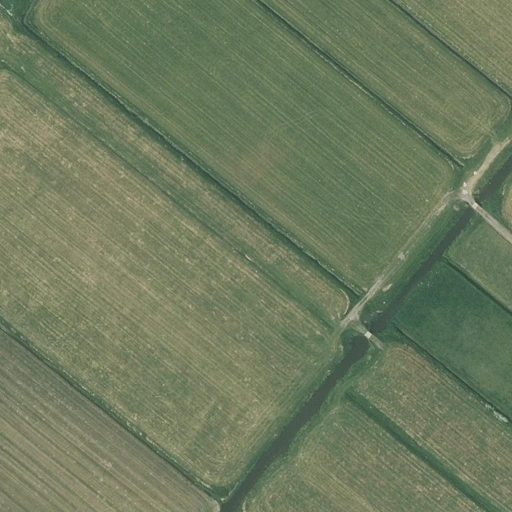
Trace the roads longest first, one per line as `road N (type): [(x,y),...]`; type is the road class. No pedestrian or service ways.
road 1 (track): [(351,317),(444,202),(511,135)]
road 2 (track): [(207,511),(351,317)]
road 3 (track): [(298,444),(380,355),(381,343),(351,317)]
